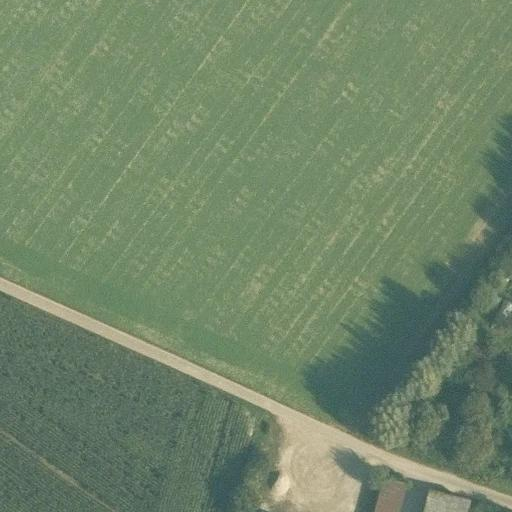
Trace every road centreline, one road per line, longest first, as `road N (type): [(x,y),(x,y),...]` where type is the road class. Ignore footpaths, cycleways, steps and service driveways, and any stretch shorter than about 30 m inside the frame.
road 1 (track): [(356,447),(0,286)]
road 2 (residential): [(511,501),(356,447)]
